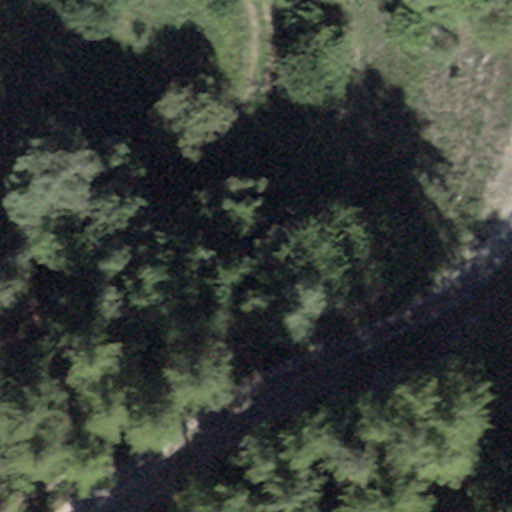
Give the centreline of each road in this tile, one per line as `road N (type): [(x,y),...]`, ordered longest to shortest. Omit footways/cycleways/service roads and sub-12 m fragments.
road 1 (track): [(76,511),(303,366),(416,315),(511,210)]
road 2 (track): [(0,374),(136,233),(245,95),(260,0)]
